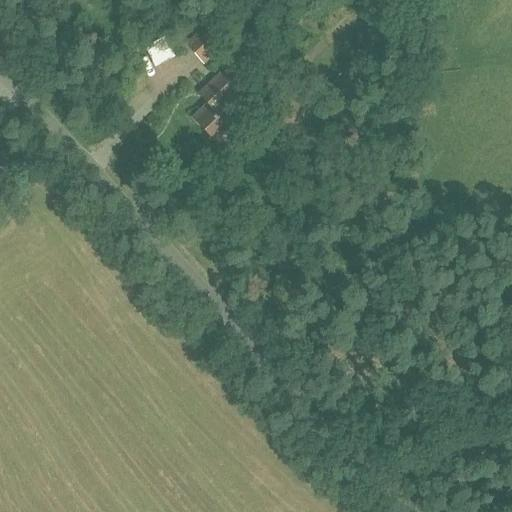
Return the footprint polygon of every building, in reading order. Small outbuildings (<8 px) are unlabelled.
[(142,0),(158,21),(178,6),(173,0),(142,0)] [(206,65),(232,39),(216,23),(189,48),(206,65)] [(219,60),(230,73),(251,54),(239,43),(219,60)] [(283,43),(263,63),(269,70),(290,49),(283,43)] [(218,143),(251,114),(231,92),(236,88),(222,71),(197,94),(209,106),(195,118),(218,143)] [(281,91),(264,117),(287,133),(304,106),(281,91)]
